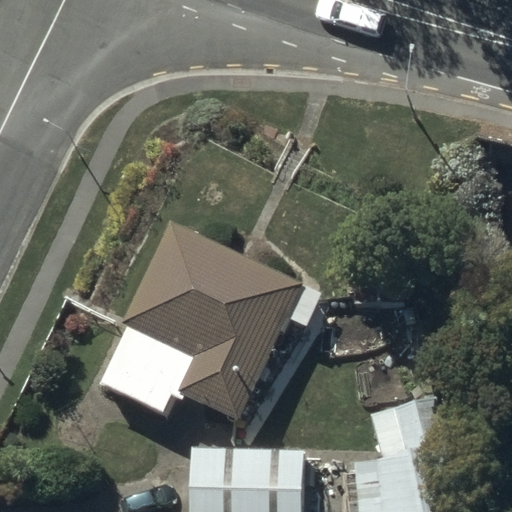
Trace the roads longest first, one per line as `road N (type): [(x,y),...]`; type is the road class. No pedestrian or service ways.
road 1 (secondary): [(511,44),(368,0)]
road 2 (residential): [(61,0),(0,131)]
